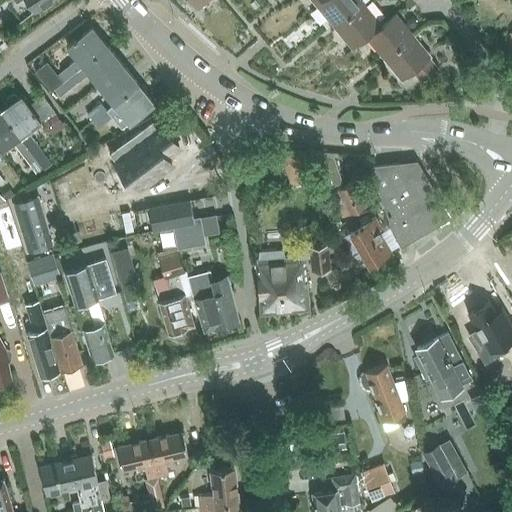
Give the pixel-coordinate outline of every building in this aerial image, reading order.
[(15,0),(17,2),(20,0),(28,0),(35,10),(50,0),(15,0)] [(209,0),(189,0),(198,10),(209,0)] [(325,0),(317,7),(335,28),(363,4),(359,0),(325,0)] [(353,49),(366,37),(381,26),(363,4),(335,28),(353,49)] [(366,37),(384,59),(412,35),(395,14),(381,26),(366,37)] [(83,66),(107,46),(92,27),(67,47),(77,59),(57,76),(47,63),(36,72),(51,91),(83,66)] [(412,35),(384,59),(402,80),(413,71),(422,81),(437,68),(429,58),(430,57),(412,35)] [(89,73),(98,85),(123,65),(107,46),(83,66),(51,91),(52,91),(54,89),(60,96),(89,73)] [(98,85),(114,104),(138,84),(123,65),(98,85)] [(138,84),(114,104),(106,110),(122,129),(154,103),(138,84)] [(8,105),(1,110),(19,136),(25,144),(31,152),(43,168),(44,170),(52,164),(45,155),(27,130),(40,121),(39,121),(21,96),(19,98),(17,95),(12,94),(7,98),(6,103),(8,105)] [(100,103),(87,114),(93,121),(106,110),(100,103)] [(1,110),(0,111),(0,150),(12,141),(19,136),(1,110)] [(39,121),(40,121),(50,136),(67,125),(64,121),(62,122),(54,111),(39,121)] [(127,154),(116,164),(131,182),(142,173),(149,183),(172,164),(161,150),(173,140),(162,126),(157,130),(150,122),(121,147),(127,154)] [(19,136),(12,141),(15,145),(36,173),(43,168),(31,152),(25,144),(19,136)] [(280,151),(292,186),(315,178),(305,150),(280,151)] [(343,184),(333,157),(316,164),(325,190),(343,184)] [(391,228),(402,246),(436,226),(432,218),(446,210),(418,163),(403,171),(398,164),(373,167),(391,228)] [(330,194),(343,218),(366,206),(354,182),(330,194)] [(10,189),(3,195),(7,200),(14,194),(10,189)] [(37,197),(14,204),(28,249),(50,242),(37,197)] [(190,199),(148,208),(153,230),(159,229),(172,226),(195,221),(194,217),(194,216),(190,199)] [(195,221),(172,226),(176,243),(203,237),(203,234),(218,231),(214,212),(194,216),(194,217),(195,221)] [(361,226),(349,233),(360,250),(353,255),(360,266),(368,262),(369,265),(391,251),(379,231),(381,229),(375,218),(368,222),(366,217),(359,221),(361,226)] [(163,252),(156,254),(158,260),(163,278),(166,277),(172,297),(160,300),(159,301),(169,333),(172,332),(176,334),(182,332),(183,329),(188,327),(187,325),(194,323),(185,295),(179,273),(184,272),(178,253),(177,248),(176,243),(172,226),(159,229),(163,252)] [(256,259),(257,264),(260,315),(309,310),(304,261),(311,260),(312,274),(330,272),(328,247),(321,248),(321,243),(309,244),(310,249),(289,251),(288,260),(285,260),(285,257),(282,250),(258,251),(258,259),(256,259)] [(111,252),(126,303),(140,298),(137,288),(140,286),(128,247),(111,252)] [(26,262),(34,286),(61,277),(53,254),(26,262)] [(64,272),(74,304),(70,306),(79,335),(84,334),(92,360),(113,353),(103,322),(94,325),(87,301),(100,297),(101,298),(116,293),(105,258),(87,264),(87,265),(64,272)] [(210,271),(188,276),(194,297),(204,331),(239,322),(226,275),(212,279),(210,271)] [(477,307),(467,313),(478,331),(472,336),(486,359),(506,347),(504,344),(511,338),(511,324),(501,306),(495,310),(489,300),(477,307)] [(26,306),(34,331),(27,334),(40,375),(60,369),(39,302),(26,306)] [(43,311),(48,329),(61,369),(81,362),(71,329),(72,328),(70,322),(69,323),(63,305),(43,311)] [(414,357),(426,380),(430,378),(440,398),(463,386),(462,385),(472,380),(448,332),(417,348),(420,354),(414,357)] [(0,380),(11,377),(5,348),(0,338),(0,380)] [(370,388),(372,388),(380,410),(376,411),(384,432),(400,427),(398,423),(406,421),(404,415),(406,414),(401,401),(410,399),(406,380),(393,383),(386,364),(366,371),(367,373),(365,373),(362,376),(361,381),(363,385),(366,388),(370,388)] [(320,435),(322,450),(345,446),(343,431),(320,435)] [(182,432),(149,439),(158,476),(168,474),(165,459),(187,454),(182,432)] [(158,476),(149,439),(116,446),(121,469),(144,464),(147,479),(158,476)] [(439,444),(424,452),(443,488),(458,479),(467,472),(450,439),(439,444)] [(108,441),(100,442),(104,459),(112,457),(108,441)] [(91,454),(73,459),(80,485),(77,486),(80,501),(81,511),(103,511),(101,499),(110,497),(106,482),(101,483),(98,482),(91,454)] [(65,460),(39,466),(46,494),(72,487),(77,486),(80,485),(73,459),(65,460)] [(421,460),(413,462),(416,473),(423,471),(421,460)] [(360,472),(371,501),(395,492),(391,482),(395,480),(392,473),(388,474),(384,462),(360,472)] [(198,496),(200,507),(238,502),(234,468),(211,471),(214,494),(198,496)] [(340,511),(340,510),(346,509),(345,505),(360,503),(358,487),(357,487),(355,474),(332,477),(334,491),(312,494),(314,511),(340,511)] [(160,486),(158,478),(144,481),(147,496),(140,498),(143,511),(146,511),(164,508),(160,486)] [(0,479),(0,511),(13,511),(4,479),(0,479)] [(190,497),(181,498),(182,506),(191,504),(190,497)] [(128,500),(115,499),(116,511),(143,511),(140,498),(128,500)] [(81,511),(80,501),(72,503),(74,511),(81,511)] [(239,511),(238,502),(200,507),(200,511),(239,511)]
